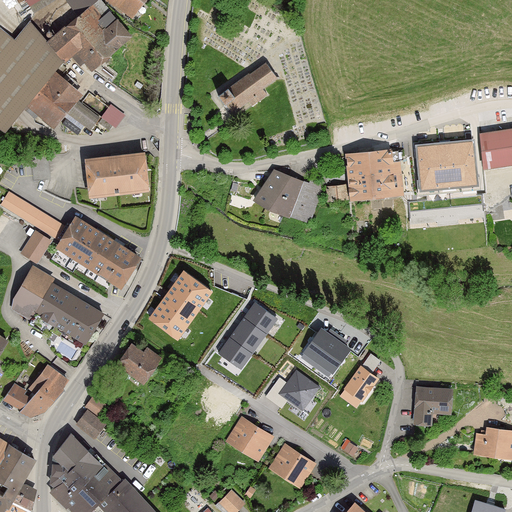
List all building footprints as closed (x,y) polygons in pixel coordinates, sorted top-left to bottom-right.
[(64,0),(78,17),(47,41),(30,21),(15,39),(0,27),(0,129),(6,133),(27,107),(55,129),(83,94),(56,72),(64,62),(65,63),(72,57),(80,67),(84,64),(92,72),(132,37),(101,0),(64,0)] [(26,0),(34,13),(56,0),(26,0)] [(106,0),(114,8),(115,6),(131,19),(146,0),(106,0)] [(277,78),(265,60),(220,90),(233,109),(236,106),(240,112),(267,95),(263,88),(277,78)] [(511,125),(477,130),(484,194),(511,191),(511,194),(511,125)] [(473,140),(416,145),(421,192),(478,186),(473,140)] [(341,153),(344,201),(402,197),(399,149),(341,153)] [(78,157),(82,197),(144,192),(141,152),(78,157)] [(272,169),(250,201),(284,219),(308,224),(327,182),(308,175),(302,183),(272,169)] [(35,231),(20,254),(36,264),(41,257),(70,276),(77,264),(116,290),(137,258),(72,215),(53,243),(35,231)] [(144,318),(179,340),(216,288),(184,265),(144,318)] [(28,269),(5,304),(46,331),(50,325),(80,345),(99,315),(28,269)] [(255,300),(245,314),(267,330),(278,316),(255,300)] [(245,314),(230,334),(253,350),(267,330),(245,314)] [(349,349),(320,329),(304,353),(333,373),(349,349)] [(218,351),(240,367),(253,350),(230,334),(218,351)] [(115,362),(144,382),(162,356),(147,345),(144,350),(131,341),(115,362)] [(13,383),(1,398),(27,416),(47,411),(71,379),(47,362),(23,390),(13,383)] [(359,366),(344,388),(363,401),(378,379),(359,366)] [(320,388),(296,371),(279,394),(303,411),(320,388)] [(451,388),(413,386),(412,423),(433,423),(433,414),(450,414),(451,388)] [(95,395),(87,404),(99,414),(107,405),(95,395)] [(87,408),(75,423),(94,439),(106,424),(87,408)] [(240,416),(223,441),(252,462),(270,436),(240,416)] [(511,428),(476,425),(473,454),(511,457),(511,428)] [(214,511),(209,506),(202,511),(155,511),(125,478),(122,481),(108,466),(113,461),(100,446),(92,453),(71,431),(52,453),(50,482),(53,486),(49,491),(72,511),(89,511),(97,504),(104,511),(214,511)] [(0,511),(30,511),(33,490),(20,483),(33,460),(0,439),(0,511)] [(286,441),(269,467),(298,487),(316,462),(286,441)] [(466,511),(443,496),(431,511),(466,511)] [(476,500),(471,511),(504,511),(505,509),(476,500)] [(363,511),(351,501),(340,511),(363,511)]
